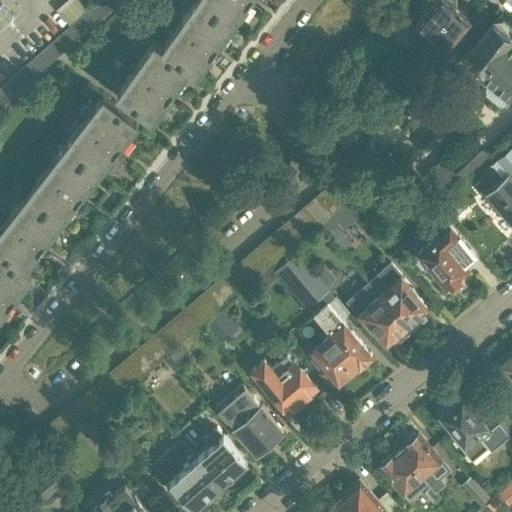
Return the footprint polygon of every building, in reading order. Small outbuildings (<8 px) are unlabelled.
[(0,87),(0,106),(119,0),(98,0),(89,8),(0,87)] [(66,0),(57,8),(58,9),(68,22),(70,23),(86,8),(79,0),(66,0)] [(196,72),(232,22),(204,0),(195,0),(163,46),(188,66),(196,72)] [(204,0),(232,22),(247,0),(204,0)] [(445,45),(470,16),(455,4),(456,2),(456,0),(431,0),(415,20),(416,21),(410,28),(424,39),(430,32),(440,41),(430,53),(430,57),(434,60),(438,60),(447,50),(446,45),(445,45)] [(403,30),(415,15),(408,9),(396,23),(403,30)] [(491,22),(484,16),(477,25),(477,24),(467,36),(468,37),(461,45),(468,51),(466,53),(484,67),(480,71),(491,80),(485,87),(486,92),(500,103),(505,103),(509,98),(508,93),(507,92),(511,85),(511,37),(510,36),(511,34),(511,24),(503,18),(493,19),(491,22)] [(152,116),(188,66),(163,46),(155,40),(118,92),(152,116)] [(123,60),(118,56),(113,64),(118,67),(123,60)] [(339,87),(349,78),(340,68),(330,77),(339,87)] [(99,169),(137,120),(104,94),(66,143),(99,169)] [(465,176),(490,153),(475,137),(450,161),(465,176)] [(61,218),(99,169),(66,143),(28,192),(61,218)] [(511,144),(492,161),(503,174),(484,190),(511,223),(511,144)] [(349,199),(358,191),(343,173),(333,181),(349,199)] [(342,210),(349,204),(346,201),(349,199),(333,181),(324,189),(342,210)] [(333,218),(342,210),(324,189),(315,196),(333,218)] [(0,249),(24,266),(61,218),(28,192),(0,227),(0,249)] [(453,213),(466,203),(456,192),(444,202),(453,213)] [(324,226),(333,218),(315,196),(306,204),(321,222),(321,223),(324,226)] [(312,230),(321,223),(321,222),(306,204),(297,212),(312,230)] [(341,247),(350,240),(341,229),(358,215),(349,204),(342,210),(333,218),(324,226),(341,247)] [(303,238),(312,230),(297,212),(287,220),(303,238)] [(427,232),(433,239),(419,251),(421,253),(414,258),(425,271),(431,266),(447,285),(453,286),(462,278),(462,272),(460,270),(468,264),(465,262),(475,252),(460,234),(451,224),(450,224),(445,217),(427,232)] [(294,246),(303,238),(287,220),(278,227),(294,246)] [(285,254),(294,246),(278,227),(269,235),(285,254)] [(276,261),(285,254),(269,235),(260,243),(276,261)] [(267,269),(276,261),(260,243),(251,251),(267,269)] [(0,312),(31,272),(24,266),(0,249),(0,312)] [(257,277),(267,269),(251,251),(242,258),(257,277)] [(279,268),(315,311),(328,300),(335,294),(299,251),(279,268)] [(248,285),(257,277),(242,258),(233,266),(248,285)] [(382,292),(415,329),(428,318),(421,310),(428,304),(416,291),(416,290),(402,274),(401,275),(391,264),(383,271),(372,281),(382,292)] [(239,292),(248,285),(233,266),(223,274),(239,292)] [(230,300),(239,292),(223,274),(214,282),(230,300)] [(400,342),(415,329),(382,292),(372,281),(359,293),(350,300),(360,311),(374,327),(375,327),(387,340),(393,335),(400,342)] [(223,311),(225,310),(222,307),(230,300),(214,282),(205,290),(223,311)] [(214,319),(223,311),(205,290),(196,297),(212,316),(214,319)] [(196,297),(187,305),(202,324),(205,326),(214,319),(212,316),(196,297)] [(359,365),(373,354),(328,300),(315,311),(332,332),(312,348),(316,353),(310,358),(331,384),(338,379),(338,380),(358,363),(359,365)] [(193,331),(202,324),(187,305),(178,313),(193,331)] [(243,324),(230,309),(227,312),(225,310),(223,311),(214,319),(205,326),(219,343),(243,324)] [(178,313),(169,321),(184,339),(193,331),(178,313)] [(175,347),(184,339),(169,321),(159,329),(175,347)] [(166,355),(175,347),(159,329),(150,336),(166,355)] [(157,362),(166,355),(150,336),(141,344),(157,362)] [(148,370),(157,362),(141,344),(132,352),(148,370)] [(139,378),(148,370),(132,352),(123,360),(139,378)] [(294,360),(287,352),(272,366),(265,358),(252,369),(257,374),(256,375),(260,379),(261,378),(289,411),(318,385),(295,359),(294,360)] [(511,352),(500,362),(503,366),(502,367),(503,367),(496,373),(505,384),(511,378),(511,352)] [(129,386),(139,378),(123,360),(114,367),(129,386)] [(120,393),(129,386),(114,367),(105,375),(120,393)] [(111,401),(120,393),(105,375),(96,383),(111,401)] [(231,422),(230,423),(255,453),(271,440),(285,429),(262,403),(243,381),(230,392),(215,405),(224,416),(225,416),(231,422)] [(102,409),(111,401),(96,383),(86,391),(102,409)] [(93,417),(102,409),(86,391),(77,398),(93,417)] [(84,424),(93,417),(77,398),(68,406),(84,424)] [(491,431),(464,398),(455,406),(451,403),(444,409),(445,413),(443,415),(456,431),(452,434),(473,460),(488,448),(492,453),(511,438),(500,424),(491,431)] [(75,432),(84,424),(68,406),(59,414),(75,432)] [(498,419),(511,434),(511,431),(511,411),(510,410),(498,419)] [(65,440),(75,432),(59,414),(49,422),(65,440)] [(83,431),(106,459),(118,449),(94,421),(83,431)] [(211,444),(198,455),(222,483),(248,460),(218,426),(205,438),(211,444)] [(450,469),(420,432),(418,433),(414,433),(408,437),(408,442),(401,448),(429,482),(431,486),(435,489),(445,481),(441,476),(450,469)] [(192,449),(197,445),(187,434),(182,438),(192,449)] [(182,438),(155,461),(195,506),(222,483),(198,455),(192,449),(182,438)] [(429,482),(401,448),(393,454),(388,454),(383,459),(382,463),(381,464),(403,490),(410,498),(429,482)] [(38,501),(61,482),(49,467),(26,486),(38,501)] [(480,503),(490,494),(471,474),(461,483),(480,503)] [(332,511),(389,511),(361,478),(327,506),(332,511)] [(508,502),(511,498),(511,479),(499,492),(508,502)] [(135,493),(126,482),(103,501),(90,511),(152,511),(136,493),(135,493)] [(433,501),(440,495),(435,489),(431,486),(425,491),(433,501)]
